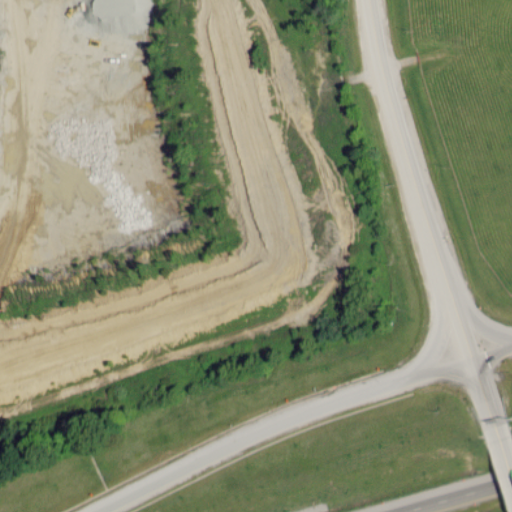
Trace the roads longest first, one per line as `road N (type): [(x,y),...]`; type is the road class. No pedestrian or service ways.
road 1 (primary): [(492,405),(386,82),(376,0)]
road 2 (motorway): [(469,348),(226,441),(89,511)]
